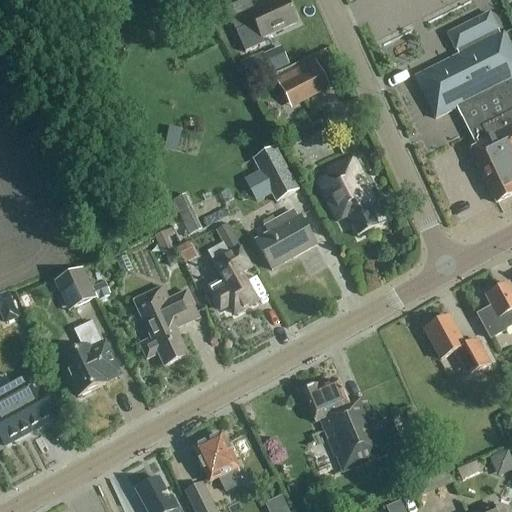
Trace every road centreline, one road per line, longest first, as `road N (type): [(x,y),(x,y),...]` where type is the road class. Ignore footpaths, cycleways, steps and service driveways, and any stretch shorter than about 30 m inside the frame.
road 1 (tertiary): [(9,511),(449,269)]
road 2 (unclassified): [(449,269),(327,0)]
